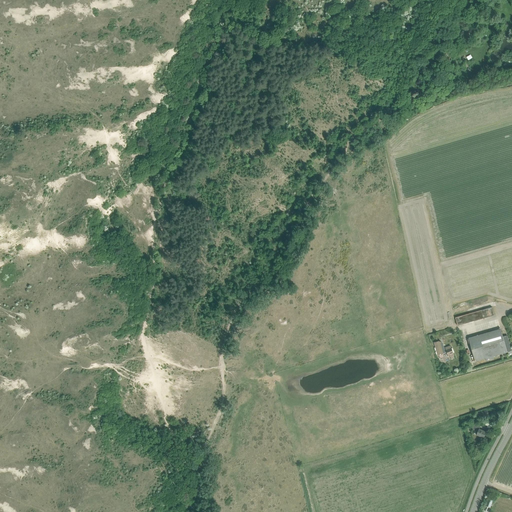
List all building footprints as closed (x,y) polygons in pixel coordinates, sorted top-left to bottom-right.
[(420,93),(418,97),(419,98),(418,99),(421,102),(423,99),(424,100),(426,99),(425,98),(427,96),(429,97),(431,95),(425,90),(421,94),(420,93)] [(455,318),(458,326),(495,315),(492,307),(455,318)] [(469,338),(475,361),(485,359),(486,361),(494,359),(494,356),(507,353),(507,352),(511,351),(507,336),(503,337),(501,329),(469,338)] [(443,353),(446,353),(442,343),(440,343),(440,341),(434,343),(437,355),(443,353)] [(450,346),(445,348),(449,358),(454,356),(450,346)] [(475,423),(473,426),(472,429),(478,432),(477,435),(484,438),(486,432),(479,429),(481,425),(475,423)]
